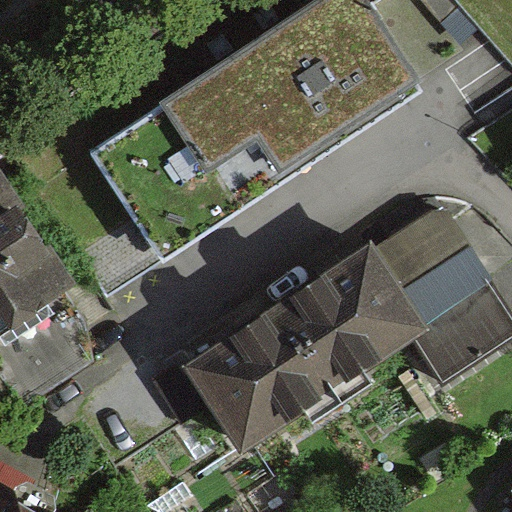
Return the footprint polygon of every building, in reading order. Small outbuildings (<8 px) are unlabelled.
[(361,0),(327,0),(93,155),(161,258),(419,87),(374,19),(361,0)] [(0,335),(73,289),(0,174),(0,335)] [(511,315),(444,207),(369,254),(421,335),(447,377),(511,336),(511,315)] [(277,311),(328,393),(421,335),(369,254),(318,286),(277,311)] [(185,369),(236,451),(328,393),(277,311),(229,341),(185,369)] [(0,489),(0,511),(53,511),(56,507),(23,488),(17,499),(0,489)]
